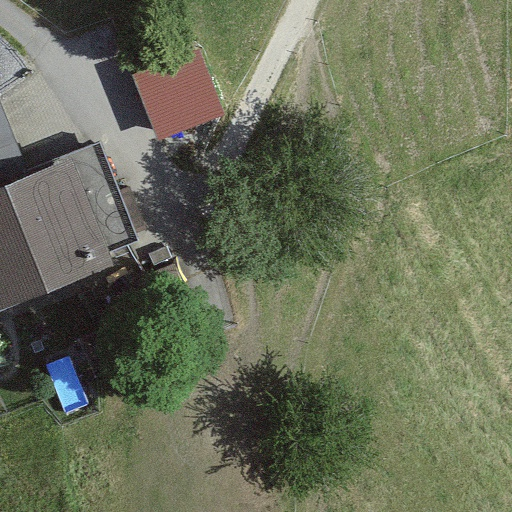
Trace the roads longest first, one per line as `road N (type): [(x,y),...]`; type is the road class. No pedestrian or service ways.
road 1 (residential): [(211,274),(36,42),(0,10)]
road 2 (track): [(178,230),(304,0)]
